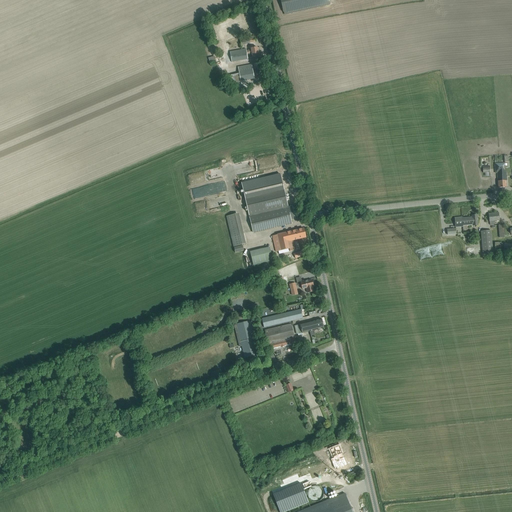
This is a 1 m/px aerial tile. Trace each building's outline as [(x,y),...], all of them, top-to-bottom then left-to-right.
[(330,4),(329,0),(281,0),(285,14),(330,4)] [(256,41),(254,36),(240,40),(241,45),(256,41)] [(259,56),(257,47),(252,48),(250,49),(245,50),(245,49),(229,52),(231,62),(243,60),(248,59),(247,58),(259,56)] [(245,80),(259,78),(259,75),(257,76),(256,70),(253,71),(251,64),(238,67),(239,74),(226,76),(228,88),(235,87),(235,92),(247,90),(245,80)] [(504,156),(504,161),(505,163),(495,164),(495,166),(495,173),(497,173),(498,188),(506,187),(506,181),(505,168),(509,168),(509,161),(508,156),(504,156)] [(280,174),(241,183),(245,199),(249,216),(253,232),(287,224),(292,223),(291,219),(295,218),(292,206),(288,207),(284,190),(280,174)] [(499,221),(499,213),(489,214),(490,222),(490,225),(495,225),(495,221),(499,221)] [(238,214),(226,216),(233,247),(245,244),(238,214)] [(463,226),(474,225),(474,227),(478,226),(477,215),(472,216),(472,217),(462,218),(462,217),(463,227),(463,226)] [(293,240),(306,237),(304,228),(273,236),(276,251),(294,247),(293,240)] [(490,231),(481,232),(483,255),(492,254),(490,231)] [(270,249),(250,254),(253,266),(273,261),(270,249)] [(296,259),(305,255),(303,250),(294,254),(296,259)] [(312,287),(313,286),(313,285),(314,285),(314,283),(313,283),(312,283),(312,280),(308,281),(308,280),(301,282),(302,289),(306,288),(308,293),(314,291),(312,287)] [(295,283),(289,285),(292,295),(298,294),(296,287),(295,283)] [(303,318),(301,309),(286,313),(288,322),(303,318)] [(264,327),(288,322),(286,313),(262,319),(264,327)] [(324,328),(322,319),(300,324),(300,325),(295,326),(297,334),(299,334),(302,333),(324,328)] [(252,321),(250,322),(250,321),(236,324),(237,325),(234,325),(239,347),(242,346),(244,358),(250,356),(250,359),(253,358),(252,356),(258,355),(255,345),(257,344),(252,321)] [(296,344),(291,324),(265,330),(268,344),(269,345),(272,350),(296,344)] [(334,448),(326,452),(329,460),(326,461),(330,471),(332,470),(332,471),(343,467),(338,455),(337,455),(334,448)] [(298,479),(270,490),(278,509),(306,498),(298,479)] [(323,500),(323,486),(310,486),(311,501),(323,500)] [(352,511),(345,493),(298,511),(352,511)]
